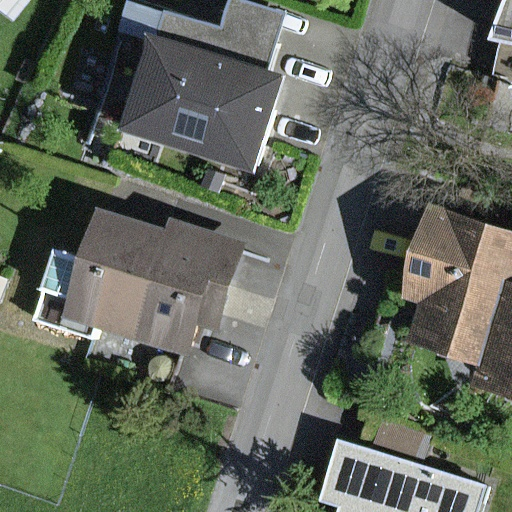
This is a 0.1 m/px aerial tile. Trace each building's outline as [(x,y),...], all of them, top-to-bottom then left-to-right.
[(300,61),(161,21),(129,134),(268,174),(300,61)] [(511,287),(511,237),(434,215),(410,299),(431,305),(421,342),(491,362),(511,287)] [(265,322),(280,272),(234,259),(237,249),(164,227),(160,239),(100,221),(86,265),(56,256),(36,322),(99,341),(104,326),(174,347),(183,318),(204,325),(210,306),(265,322)] [(511,287),(491,362),(484,387),(511,394),(511,287)] [(492,511),(503,480),(358,436),(339,496),(358,502),(354,511),(492,511)]
